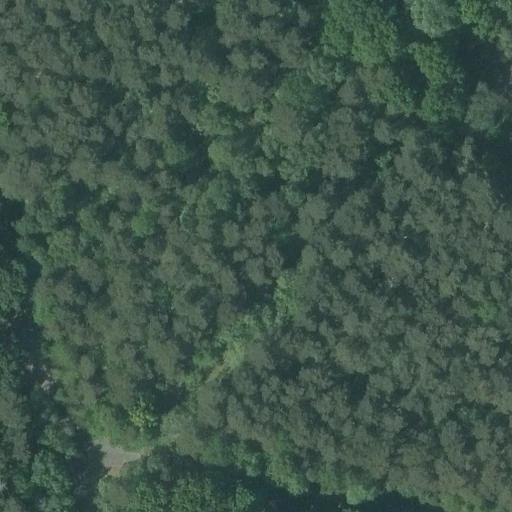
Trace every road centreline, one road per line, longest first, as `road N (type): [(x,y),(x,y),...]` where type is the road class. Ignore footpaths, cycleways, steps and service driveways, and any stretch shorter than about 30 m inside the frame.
road 1 (unclassified): [(65,437),(380,511)]
road 2 (unclassified): [(36,398),(0,271)]
